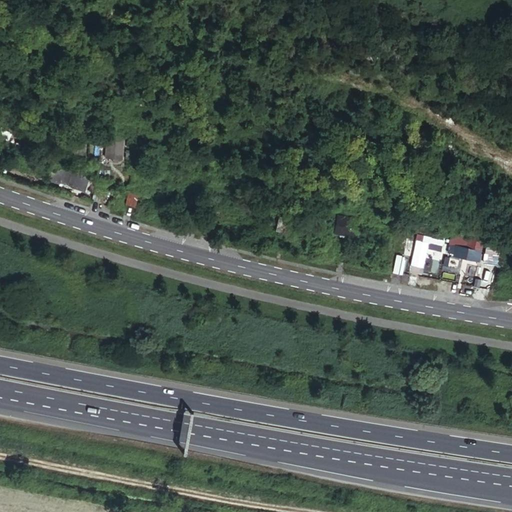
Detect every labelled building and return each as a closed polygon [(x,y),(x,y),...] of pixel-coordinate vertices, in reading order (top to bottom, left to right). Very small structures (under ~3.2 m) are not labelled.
[(106,135),(105,157),(123,158),(125,136),(106,135)] [(119,158),(117,174),(135,175),(136,160),(119,158)] [(96,161),(81,161),(81,173),(96,174),(96,161)] [(220,180),(191,172),(188,183),(217,192),(220,180)] [(184,188),(188,175),(182,174),(178,186),(184,188)] [(174,187),(176,178),(169,176),(166,185),(174,187)] [(108,192),(85,185),(84,189),(69,185),(66,196),(103,208),(108,192)] [(122,220),(126,206),(114,203),(111,217),(122,220)] [(153,225),(156,210),(146,208),(143,223),(153,225)] [(217,217),(216,221),(213,234),(218,235),(222,218),(217,217)] [(216,221),(200,218),(198,230),(213,234),(216,221)] [(236,230),(224,227),(222,235),(235,237),(236,230)] [(349,234),(340,231),(337,235),(332,253),(345,256),(349,241),(349,234)] [(380,239),(358,235),(354,252),(376,257),(376,255),(383,257),(385,249),(378,248),(380,239)] [(326,244),(301,237),(297,252),(322,258),(326,244)] [(412,267),(417,243),(405,241),(404,246),(408,247),(406,258),(402,257),(400,264),(412,267)] [(456,243),(453,255),(479,262),(482,251),(456,243)] [(473,274),(500,281),(505,260),(484,255),(482,266),(476,264),(473,274)] [(443,266),(441,275),(450,277),(453,268),(443,266)] [(415,278),(412,292),(422,294),(425,280),(415,278)] [(469,288),(462,287),(460,299),(468,300),(469,288)]
